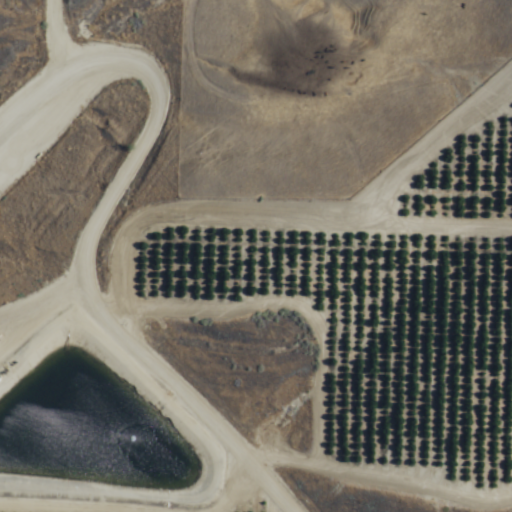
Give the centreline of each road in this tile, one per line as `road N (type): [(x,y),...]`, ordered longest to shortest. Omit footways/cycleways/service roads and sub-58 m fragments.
road 1 (residential): [(0,141),(123,53),(158,93),(90,227),(88,278),(69,323),(219,429),(224,459)]
road 2 (residential): [(274,511),(224,459),(220,510),(0,499)]
